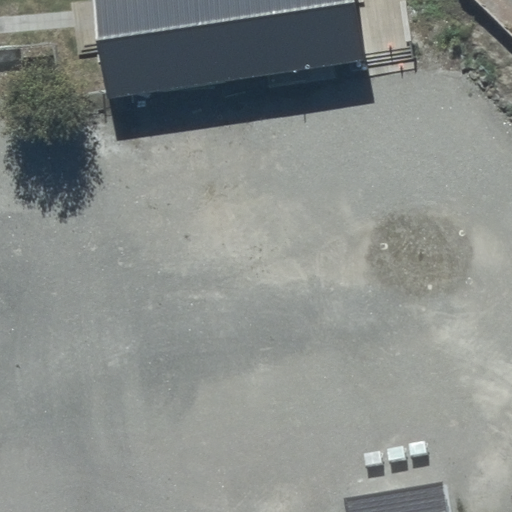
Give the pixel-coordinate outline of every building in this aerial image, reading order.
[(362,0),(119,0),(96,3),(112,110),(373,71),(362,0)] [(467,82),(363,100),(395,320),(503,302),(467,82)] [(335,101),(229,119),(263,340),(372,321),(335,101)] [(95,139),(127,356),(233,340),(200,123),(95,139)] [(109,362),(74,143),(0,154),(0,377),(0,379),(109,362)] [(449,511),(443,480),(346,498),(348,511),(449,511)]
